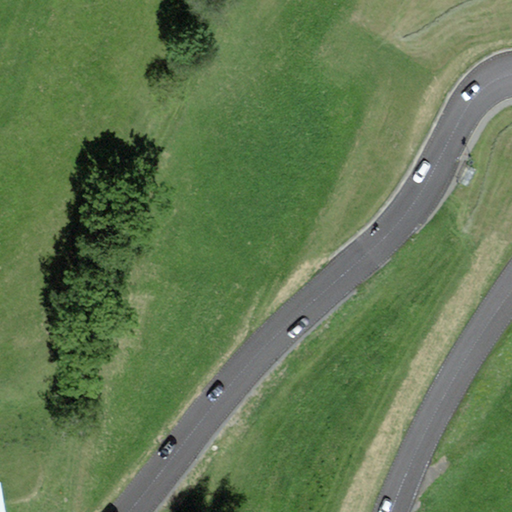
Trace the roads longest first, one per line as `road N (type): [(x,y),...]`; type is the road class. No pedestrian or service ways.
road 1 (secondary): [(511,72),(474,98),(401,221),(265,341),(124,511)]
road 2 (secondary): [(388,511),(459,367),(511,290)]
